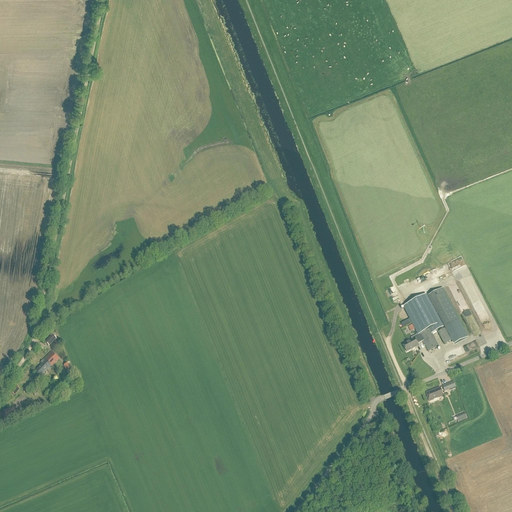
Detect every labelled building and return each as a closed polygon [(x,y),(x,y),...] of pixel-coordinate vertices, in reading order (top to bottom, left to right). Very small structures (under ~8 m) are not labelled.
[(445,268),(413,283),(415,288),(448,274),(447,273),(453,270),(451,267),(446,269),(445,268)] [(459,320),(443,289),(428,297),(444,328),(459,320)] [(439,347),(429,329),(433,327),(418,299),(404,307),(419,335),(411,339),(412,340),(403,345),(406,353),(418,346),(417,344),(423,342),(428,353),(439,347)] [(445,329),(440,331),(438,333),(444,345),(451,341),(445,329)] [(49,347),(56,339),(52,335),(44,343),(49,347)] [(478,348),(475,341),(465,345),(468,353),(478,348)] [(453,358),(466,354),(464,348),(451,352),(453,358)] [(52,367),(60,359),(51,351),(39,363),(42,366),(36,372),(41,377),(52,367)] [(444,392),(455,387),(453,382),(442,386),(444,392)] [(15,386),(10,392),(14,396),(19,390),(15,386)] [(434,400),(443,397),(440,389),(426,394),(429,402),(434,400)] [(465,414),(456,418),(458,424),(467,420),(465,414)]
